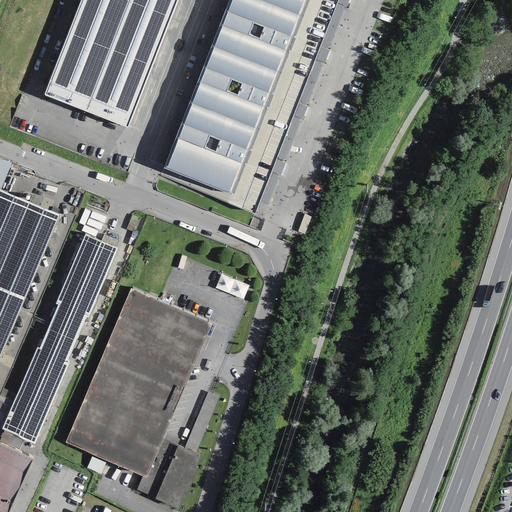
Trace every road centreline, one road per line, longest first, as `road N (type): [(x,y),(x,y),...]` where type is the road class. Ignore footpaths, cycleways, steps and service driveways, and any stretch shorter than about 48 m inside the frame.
road 1 (residential): [(203,511),(270,290),(269,259),(251,240),(0,147)]
road 2 (track): [(267,511),(372,194),(459,40),(465,0)]
road 3 (motorway): [(511,244),(419,511)]
road 4 (unknown): [(263,249),(371,0)]
road 5 (unknown): [(54,167),(69,213),(0,376)]
road 6 (unknown): [(70,0),(34,100),(100,137)]
road 7 (motorway): [(449,511),(511,343)]
road 8 (unknown): [(152,144),(206,0)]
